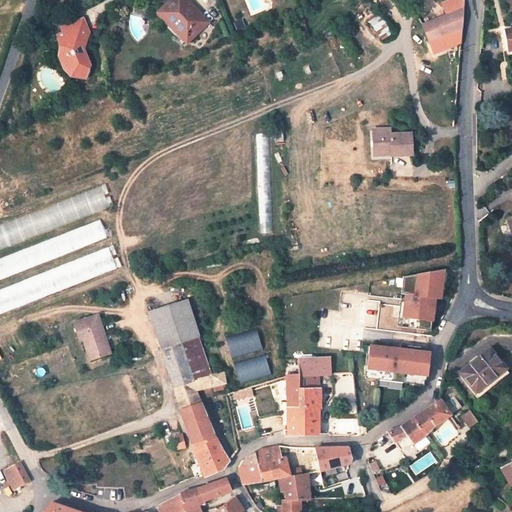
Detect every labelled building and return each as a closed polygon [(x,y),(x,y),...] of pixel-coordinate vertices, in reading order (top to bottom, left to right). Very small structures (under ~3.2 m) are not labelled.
[(209,22),(186,0),(171,0),(167,4),(173,10),(167,16),(191,40),(209,22)] [(463,7),(461,0),(447,0),(440,3),(445,14),(463,7)] [(167,4),(158,14),(187,43),(191,40),(167,16),(173,10),(167,4)] [(461,28),(463,7),(445,14),(421,24),(428,41),(461,28)] [(394,33),(378,12),(367,20),(382,41),(394,33)] [(84,59),(81,50),(87,48),(86,43),(93,41),(94,37),(92,30),(94,29),(92,21),(67,27),(69,33),(62,35),(65,46),(62,59),(65,70),(85,82),(93,69),(90,57),(84,59)] [(508,50),(505,30),(500,30),(503,51),(508,50)] [(412,154),(410,133),(389,134),(389,128),(372,129),(373,151),(390,150),(390,156),(412,154)] [(76,193),(77,203),(82,202),(84,213),(106,209),(102,188),(76,193)] [(0,288),(0,311),(116,270),(109,250),(0,288)] [(444,270),(403,276),(401,294),(406,294),(405,306),(379,303),(376,329),(430,336),(435,298),(441,298),(444,270)] [(160,350),(172,387),(209,375),(197,339),(199,338),(187,302),(148,314),(160,350)] [(108,353),(97,315),(73,323),(78,339),(81,338),(88,359),(108,353)] [(232,359),(263,349),(256,328),(225,337),(232,359)] [(391,348),(368,345),(364,373),(365,373),(365,378),(424,384),(424,380),(426,380),(429,353),(413,351),(413,349),(391,346),(391,348)] [(504,369),(489,349),(460,372),(469,383),(475,392),(504,369)] [(253,380),(271,375),(264,355),(247,360),(253,380)] [(297,358),(297,374),(319,373),(330,373),(329,357),(297,358)] [(509,373),(504,369),(475,392),(469,383),(466,386),(477,399),(509,373)] [(297,388),(319,387),(319,373),(297,374),(297,388)] [(222,374),(209,375),(212,386),(224,383),(222,374)] [(319,408),(319,387),(297,388),(297,374),(286,374),(287,435),(318,435),(318,423),(320,423),(322,421),(322,417),(319,415),(318,415),(318,408),(319,408)] [(199,389),(212,386),(209,375),(172,387),(180,410),(199,404),(194,390),(199,389)] [(243,389),(245,395),(253,393),(251,387),(243,389)] [(437,403),(413,418),(424,435),(425,434),(435,425),(451,415),(440,400),(437,403)] [(213,435),(199,404),(180,410),(191,446),(202,473),(204,477),(223,469),(228,462),(220,450),(221,450),(213,435)] [(481,428),(473,416),(466,421),(473,433),(481,428)] [(403,425),(387,432),(393,441),(399,449),(413,444),(424,435),(413,418),(403,425)] [(184,448),(181,436),(172,439),(175,451),(184,448)] [(289,475),(285,458),(280,459),(278,446),(274,446),(268,447),(259,450),(252,453),(245,458),(247,466),(238,468),(242,483),(242,485),(267,480),(289,475)] [(319,471),(350,463),(352,458),(350,450),(346,447),(314,448),(319,471)] [(22,462),(10,467),(20,486),(31,480),(22,462)] [(511,464),(508,466),(502,469),(507,480),(511,477),(511,464)] [(308,499),(306,474),(279,479),(281,492),(284,492),(286,501),(299,500),(308,499)] [(358,477),(342,480),(344,494),(363,493),(358,477)] [(200,511),(198,503),(205,501),(230,490),(226,482),(226,480),(225,479),(224,479),(222,479),(179,493),(168,499),(159,505),(160,511),(177,511),(184,511),(200,511)] [(221,505),(216,511),(241,511),(243,511),(234,497),(222,505),(221,505)] [(299,511),(299,500),(286,501),(281,501),(281,511),(299,511)] [(43,511),(78,511),(50,503),(43,511)]
